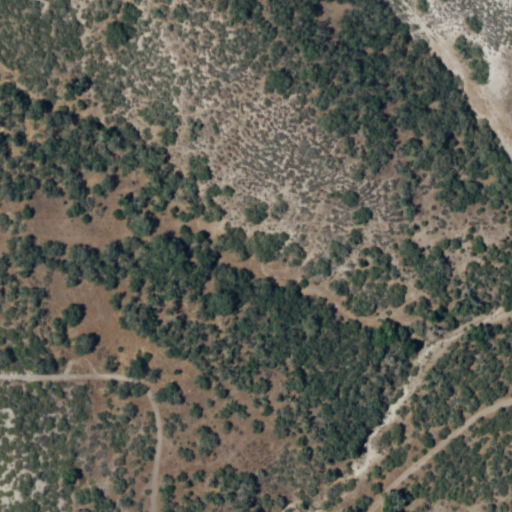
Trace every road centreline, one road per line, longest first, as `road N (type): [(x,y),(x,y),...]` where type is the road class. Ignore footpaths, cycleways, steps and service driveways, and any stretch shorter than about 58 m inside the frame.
road 1 (track): [(309,511),(361,480),(440,349),(479,319),(511,307)]
road 2 (track): [(155,511),(160,434),(148,392),(96,376),(0,377)]
